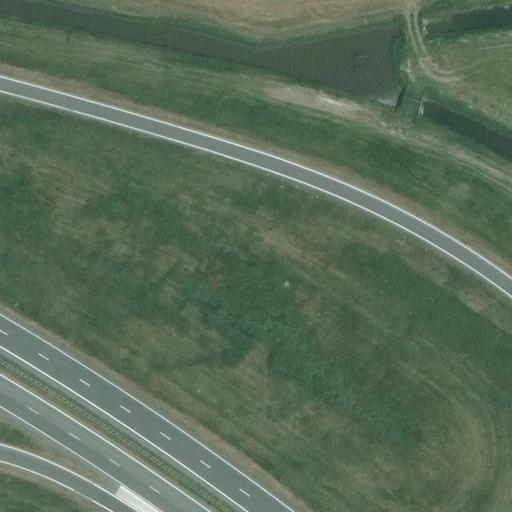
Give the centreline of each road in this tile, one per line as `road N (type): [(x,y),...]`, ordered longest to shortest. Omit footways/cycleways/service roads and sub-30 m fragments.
road 1 (trunk): [(511,287),(388,209),(300,173),(0,83)]
road 2 (trunk): [(269,511),(172,438),(0,330)]
road 3 (trunk): [(0,393),(186,511)]
road 4 (trunk): [(0,451),(55,471),(125,511)]
